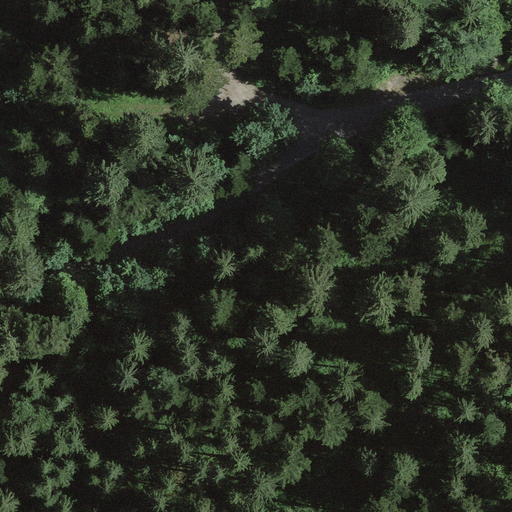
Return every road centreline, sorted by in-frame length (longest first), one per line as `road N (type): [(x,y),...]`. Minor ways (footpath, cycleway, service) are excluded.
road 1 (residential): [(0,307),(324,133),(511,77)]
road 2 (track): [(324,133),(235,73),(221,31),(224,0)]
